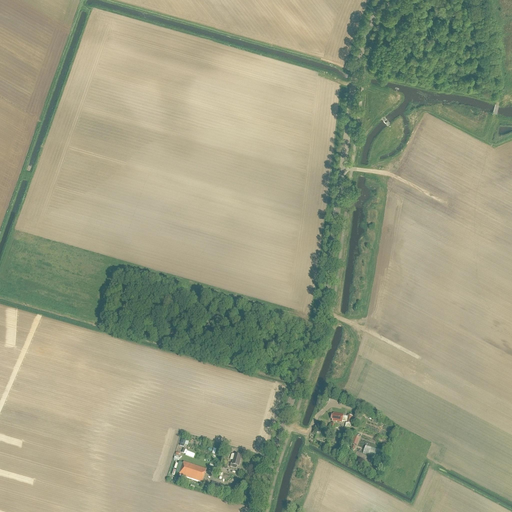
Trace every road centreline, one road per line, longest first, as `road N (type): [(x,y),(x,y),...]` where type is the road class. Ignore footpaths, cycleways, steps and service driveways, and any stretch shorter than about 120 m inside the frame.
road 1 (secondary): [(257,511),(318,324),(357,61),(380,0)]
road 2 (track): [(497,103),(364,75)]
